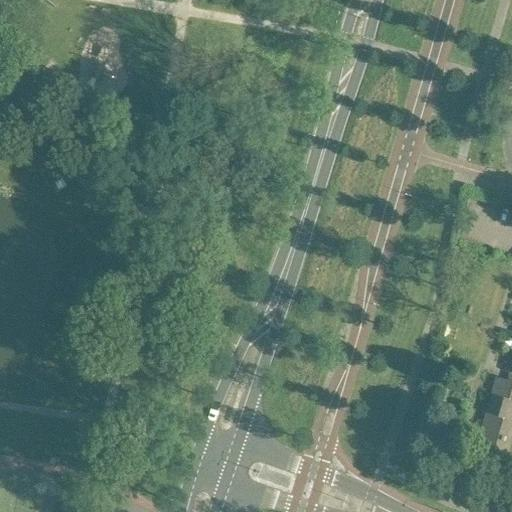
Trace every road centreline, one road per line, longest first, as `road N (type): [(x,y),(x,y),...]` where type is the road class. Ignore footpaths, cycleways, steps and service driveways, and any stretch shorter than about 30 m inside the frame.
road 1 (tertiary): [(227,440),(359,0)]
road 2 (unclassified): [(402,511),(227,440)]
